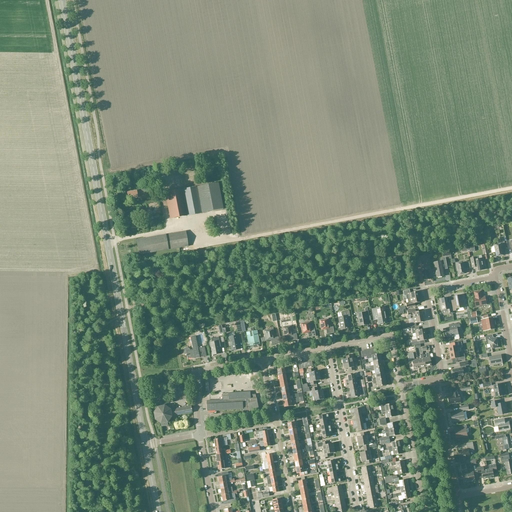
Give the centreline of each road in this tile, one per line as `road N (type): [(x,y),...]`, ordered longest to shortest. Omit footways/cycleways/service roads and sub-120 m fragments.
road 1 (secondary): [(145,444),(61,0)]
road 2 (residential): [(358,511),(327,347)]
road 3 (residential): [(435,380),(442,378),(427,291),(495,277)]
road 4 (residential): [(199,434),(195,372),(263,359)]
road 5 (residential): [(424,511),(400,386)]
